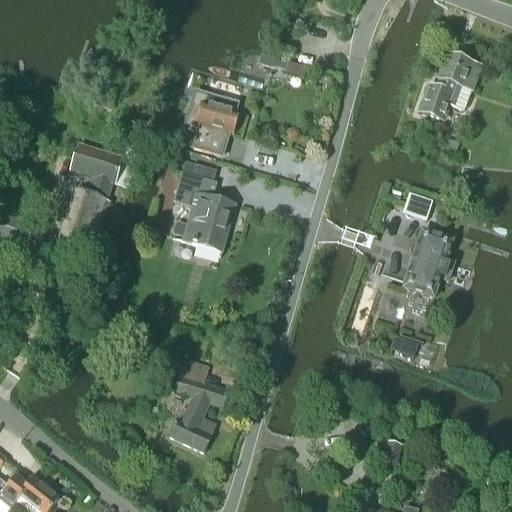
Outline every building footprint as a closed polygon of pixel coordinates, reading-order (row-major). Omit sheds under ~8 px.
[(261,58),(259,67),(284,74),(287,65),(261,58)] [(470,94),(479,70),(447,58),(439,82),(442,83),(439,93),(430,90),(420,116),(442,124),(447,109),(460,114),(464,112),(470,94)] [(100,88),(95,110),(113,114),(117,92),(100,88)] [(195,95),(185,131),(195,134),(191,150),(221,159),(228,136),(232,137),(237,118),(234,116),(236,107),(195,95)] [(110,202),(122,163),(78,149),(70,173),(94,180),(88,199),(76,195),(59,248),(83,255),(84,253),(87,254),(90,245),(87,244),(89,238),(98,241),(105,220),(101,219),(107,201),(110,202)] [(185,165),(173,206),(192,211),(182,244),(221,255),(234,209),(211,202),(216,187),(193,180),(196,169),(185,165)] [(0,216),(0,239),(38,252),(45,231),(0,216)] [(421,235),(403,292),(433,301),(439,283),(447,285),(453,266),(445,263),(451,244),(421,235)] [(402,342),(398,358),(413,362),(417,347),(402,342)] [(208,372),(183,364),(182,367),(176,365),(172,378),(178,380),(173,395),(192,400),(185,414),(201,422),(209,405),(223,410),(227,395),(203,387),(208,372)] [(201,422),(185,414),(181,412),(169,440),(203,456),(215,428),(201,422)] [(392,475),(400,446),(387,442),(378,471),(392,475)] [(0,491),(0,504),(9,511),(12,507),(19,499),(35,511),(51,511),(58,503),(31,482),(26,488),(15,480),(4,494),(0,491)]
